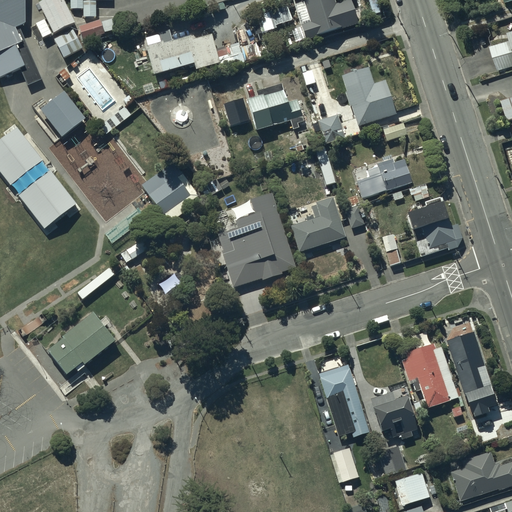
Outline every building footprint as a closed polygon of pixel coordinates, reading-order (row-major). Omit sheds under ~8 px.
[(22,0),(0,0),(0,77),(20,69),(27,86),(42,80),(19,26),(30,21),(27,12),(23,14),(22,0)] [(44,0),(36,4),(50,35),(73,25),(61,0),(44,0)] [(82,10),(82,3),(82,0),(68,0),(68,10),(82,10)] [(301,28),(306,44),(359,27),(351,3),(337,8),(334,0),(319,0),(304,5),(311,25),(301,28)] [(82,3),(82,10),(82,19),(95,19),(95,3),(82,3)] [(98,22),(77,28),(81,42),(102,36),(98,22)] [(70,31),(52,40),(62,59),(80,50),(70,31)] [(144,48),(151,76),(191,66),(193,72),(216,66),(217,71),(243,65),(240,54),(216,61),(210,36),(190,41),(189,37),(170,42),(168,32),(156,35),(158,44),(144,48)] [(497,72),(511,67),(511,32),(506,35),(508,41),(488,48),(497,72)] [(261,40),(250,43),(255,60),(267,57),(261,40)] [(83,56),(58,77),(63,83),(93,119),(106,136),(110,132),(130,115),(124,108),(128,105),(106,79),(107,78),(96,63),(92,67),(83,56)] [(320,63),(323,71),(330,68),(329,66),(339,63),(337,56),(328,59),(328,60),(320,63)] [(349,107),(356,128),(394,116),(383,82),(372,86),(367,69),(340,77),(345,93),(343,94),(348,107),(349,107)] [(152,81),(140,85),(144,95),(156,91),(152,81)] [(249,105),(258,135),(291,125),(293,133),(299,131),(298,127),(305,125),(299,104),(288,107),(282,88),(258,95),(260,102),(249,105)] [(41,114),(36,119),(55,145),(61,140),(63,142),(88,123),(66,95),(41,114)] [(511,97),(500,101),(507,123),(511,121),(511,97)] [(223,108),(230,130),(251,124),(244,101),(223,108)] [(336,117),(316,122),(323,145),(342,140),(336,117)] [(381,132),(385,143),(405,136),(401,124),(381,132)] [(308,130),(295,134),(300,150),(313,146),(308,130)] [(42,165),(17,133),(0,146),(0,170),(13,187),(42,165)] [(313,151),(325,190),(334,187),(323,148),(313,151)] [(355,183),(360,200),(409,185),(402,162),(393,164),(392,161),(374,166),(375,169),(365,172),(367,179),(355,183)] [(147,181),(139,187),(144,194),(167,226),(188,211),(185,207),(197,198),(172,164),(147,181)] [(76,209),(51,177),(22,199),(47,231),(76,209)] [(214,181),(204,187),(210,197),(220,190),(214,181)] [(412,196),(414,202),(428,198),(425,185),(408,189),(410,197),(412,196)] [(220,253),(231,289),(259,280),(260,282),(280,276),(279,273),(294,268),(271,196),(247,203),(252,217),(232,223),(234,230),(216,236),(221,252),(220,253)] [(288,228),(297,254),(343,239),(331,199),(313,205),(314,207),(309,208),(313,220),(288,228)] [(428,209),(403,217),(409,235),(411,234),(418,257),(445,249),(446,252),(456,249),(454,241),(460,240),(456,226),(448,228),(446,221),(444,222),(438,201),(426,204),(428,209)] [(135,208),(102,234),(109,243),(143,218),(135,208)] [(344,211),(349,230),(361,227),(355,208),(344,211)] [(393,236),(381,239),(388,267),(400,264),(393,236)] [(115,341),(93,315),(48,351),(68,376),(84,364),(85,365),(115,341)] [(458,337),(444,342),(467,415),(469,415),(470,419),(485,414),(484,410),(493,407),(487,387),(488,386),(472,333),(469,334),(467,328),(456,331),(458,337)] [(418,391),(424,409),(456,399),(440,348),(434,350),(432,345),(403,355),(405,360),(400,362),(408,386),(410,385),(413,392),(418,391)] [(317,375),(336,438),(349,433),(351,439),(367,434),(346,366),(317,375)] [(390,393),(368,400),(371,410),(368,411),(369,416),(371,416),(375,429),(377,429),(378,434),(388,431),(390,439),(399,436),(400,440),(410,437),(408,432),(413,430),(403,397),(392,401),(390,393)] [(468,425),(456,429),(457,438),(472,433),(476,448),(511,436),(511,415),(486,423),(485,419),(468,424),(468,425)] [(404,471),(396,446),(375,452),(384,478),(404,471)] [(331,454),(340,483),(356,478),(347,450),(331,454)] [(449,473),(458,502),(496,490),(496,492),(511,486),(511,462),(498,467),(497,465),(493,466),(489,452),(460,462),(462,469),(449,473)] [(393,482),(400,506),(427,499),(420,474),(393,482)]
